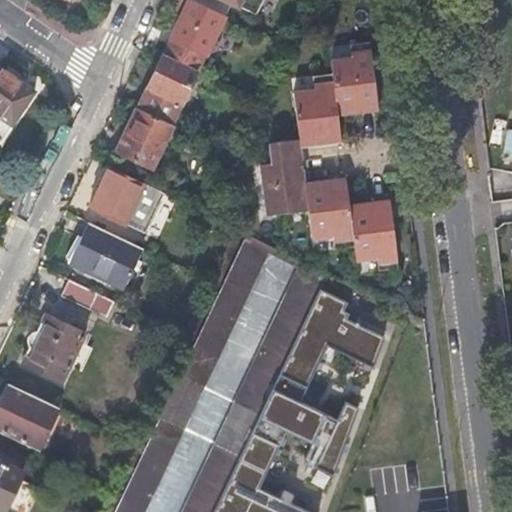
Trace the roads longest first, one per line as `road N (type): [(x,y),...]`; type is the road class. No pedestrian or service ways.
road 1 (residential): [(492,511),(445,147)]
road 2 (residential): [(103,79),(0,294)]
road 3 (track): [(509,0),(496,150)]
road 4 (residential): [(445,147),(427,0)]
road 5 (residential): [(312,163),(445,147)]
road 6 (residential): [(103,79),(0,13)]
